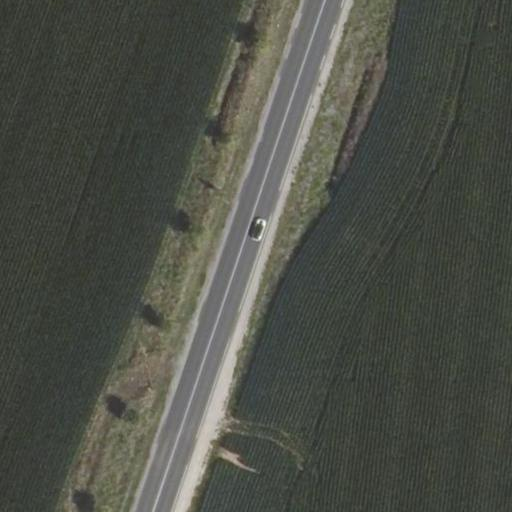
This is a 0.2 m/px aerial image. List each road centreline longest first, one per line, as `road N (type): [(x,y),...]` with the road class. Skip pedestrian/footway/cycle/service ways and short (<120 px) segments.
road 1 (primary): [(321,0),(158,511)]
road 2 (track): [(208,356),(113,410),(79,511)]
